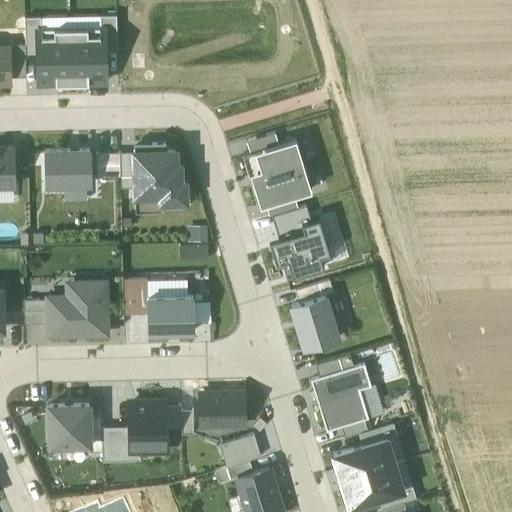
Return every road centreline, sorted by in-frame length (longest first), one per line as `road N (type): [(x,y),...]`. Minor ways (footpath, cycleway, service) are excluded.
road 1 (track): [(443,449),(306,0)]
road 2 (residential): [(0,116),(181,117),(197,135),(269,359)]
road 3 (residential): [(0,364),(269,359)]
road 4 (residential): [(269,359),(317,511)]
